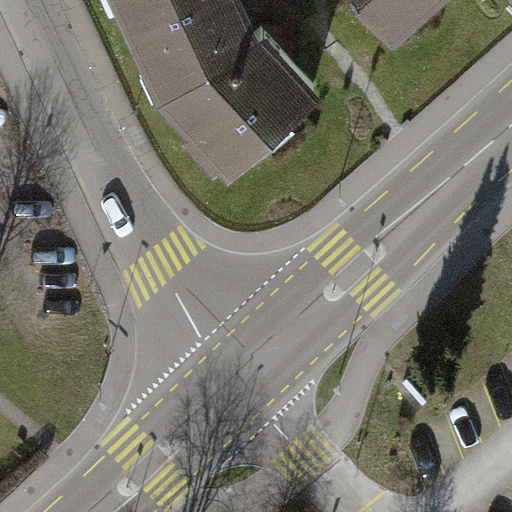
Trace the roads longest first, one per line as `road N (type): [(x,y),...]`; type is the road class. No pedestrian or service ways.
road 1 (residential): [(240,376),(161,264),(28,0)]
road 2 (primary): [(240,376),(511,124)]
road 3 (primary): [(85,511),(240,376)]
road 4 (residential): [(368,511),(305,457),(240,376)]
